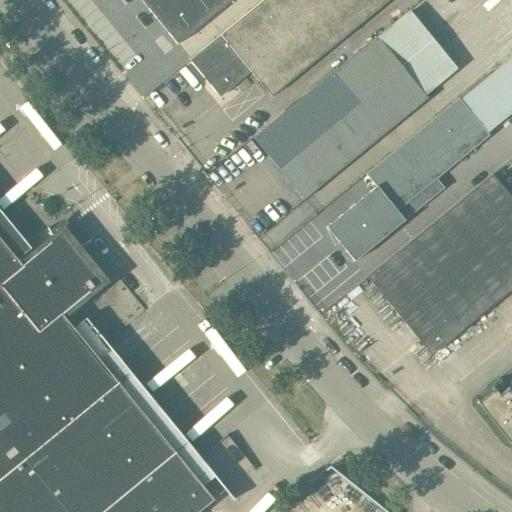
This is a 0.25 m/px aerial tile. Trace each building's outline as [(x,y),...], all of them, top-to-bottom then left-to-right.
[(140,0),(177,44),(231,0),(140,0)] [(263,0),(190,60),(220,97),(251,72),(271,97),(390,0),(263,0)] [(409,11),(377,37),(253,138),(303,199),(427,98),(459,72),(409,11)] [(366,174),(376,187),(326,228),(354,261),(444,188),(436,178),(488,136),(486,132),(497,123),(470,88),(459,97),(366,174)] [(511,198),(492,174),(367,277),(431,356),(511,289),(511,198)] [(22,265),(0,238),(0,511),(196,511),(213,499),(61,313),(101,280),(62,232),(22,265)] [(511,375),(507,387),(499,394),(493,386),(492,387),(493,388),(478,400),(477,399),(476,400),(511,445),(511,375)]
